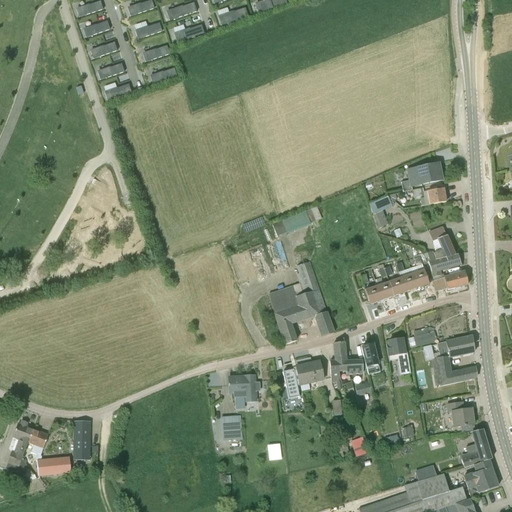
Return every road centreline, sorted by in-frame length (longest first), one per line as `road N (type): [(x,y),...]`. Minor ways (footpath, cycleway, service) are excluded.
road 1 (unclassified): [(0,393),(56,413),(94,413),(217,365),(445,300),(481,297)]
road 2 (secondary): [(511,466),(489,379),(481,297)]
road 3 (secondary): [(481,297),(473,132)]
